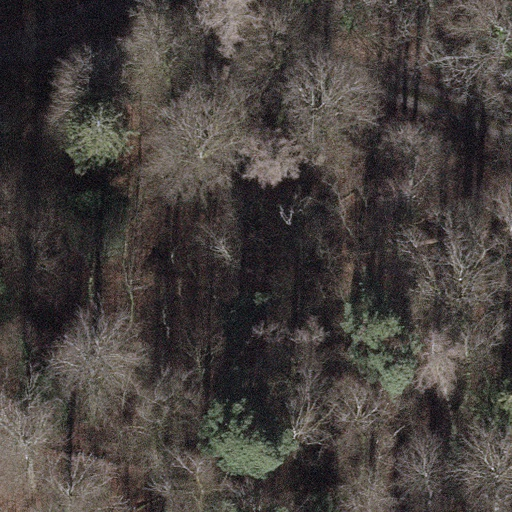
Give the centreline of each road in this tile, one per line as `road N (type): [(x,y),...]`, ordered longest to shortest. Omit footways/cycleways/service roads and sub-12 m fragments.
road 1 (track): [(511,124),(330,49),(74,34)]
road 2 (track): [(115,0),(74,34),(0,34)]
